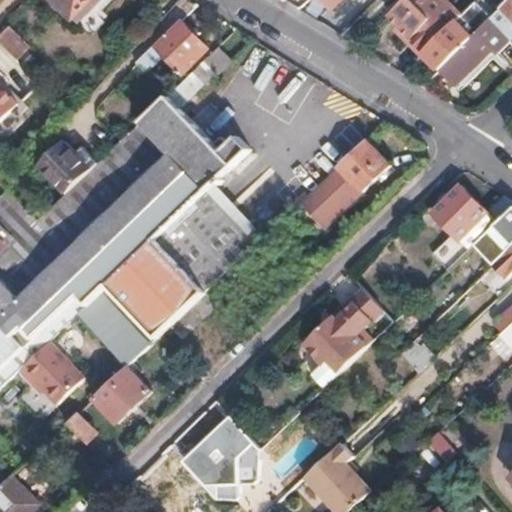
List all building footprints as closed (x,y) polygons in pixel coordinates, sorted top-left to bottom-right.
[(56,0),(75,18),(92,0),(56,0)] [(321,0),(329,8),(332,5),(347,21),(364,4),(359,0),(321,0)] [(395,28),(421,54),(455,20),(460,15),(444,0),(423,0),(421,2),(419,0),(403,0),(389,14),(399,25),(395,28)] [(460,15),(455,20),(462,26),(473,37),(491,18),(492,17),(475,0),(474,1),(460,15)] [(491,18),(506,35),(511,29),(511,0),(509,0),(492,17),(491,18)] [(506,35),(491,18),(473,37),(438,71),(454,86),(493,49),(498,54),(511,41),(506,35)] [(183,72),(208,47),(181,19),(137,61),(147,71),(164,54),(183,72)] [(438,71),(473,37),(462,26),(455,20),(421,54),(438,71)] [(0,34),(0,40),(29,69),(37,61),(24,48),(28,44),(9,25),(0,34)] [(195,69),(209,84),(211,86),(235,63),(218,47),(195,69)] [(493,49),(454,86),(459,92),(498,54),(493,49)] [(183,108),(209,84),(195,69),(169,94),(183,108)] [(0,122),(19,104),(0,83),(0,122)] [(257,245),(207,191),(215,183),(250,150),(238,138),(231,145),(224,138),(218,144),(183,108),(169,94),(120,143),(97,165),(67,195),(40,221),(7,189),(0,195),(0,254),(3,258),(0,260),(0,388),(18,372),(50,342),(79,315),(128,367),(161,336),(171,326),(207,292),(257,245)] [(67,195),(97,165),(69,135),(38,163),(67,195)] [(390,167),(366,142),(339,168),(309,196),(332,220),(362,192),(363,193),(390,167)] [(257,245),(266,236),(215,183),(207,191),(257,245)] [(453,237),(432,255),(447,273),(472,250),(481,241),(511,210),(511,200),(506,196),(488,214),(460,186),(432,214),(453,237)] [(501,261),(511,250),(511,210),(481,241),(501,261)] [(447,273),(440,280),(450,289),(480,259),(472,250),(447,273)] [(511,250),(501,261),(493,268),(504,280),(511,272),(511,250)] [(328,389),(376,342),(366,331),(386,312),(363,288),(305,344),(327,367),(317,376),(328,389)] [(207,292),(171,326),(183,338),(219,303),(207,292)] [(422,373),(438,355),(419,339),(403,356),(422,373)] [(54,404),(83,378),(50,342),(18,372),(30,385),(34,382),(54,404)] [(128,367),(96,397),(120,421),(151,391),(128,367)] [(203,498),(252,448),(211,407),(162,457),(203,498)] [(89,443),(98,433),(79,413),(68,423),(89,443)] [(324,498),(353,470),(346,463),(353,456),(342,444),(305,477),(324,498)] [(337,511),(350,511),(373,491),(353,470),(324,498),(337,511)] [(0,511),(32,511),(43,503),(15,473),(3,484),(0,487),(0,511)]
